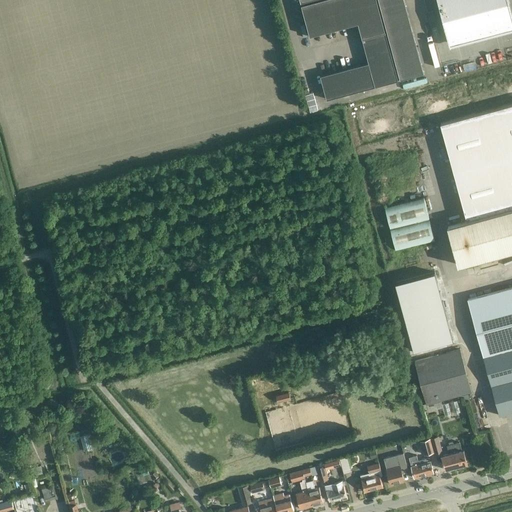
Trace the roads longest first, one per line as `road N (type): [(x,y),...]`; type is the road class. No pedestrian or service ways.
road 1 (unknown): [(462,284),(509,472)]
road 2 (unknown): [(421,133),(462,284)]
